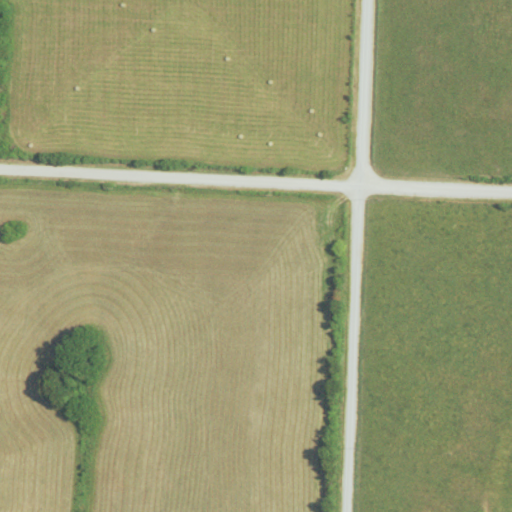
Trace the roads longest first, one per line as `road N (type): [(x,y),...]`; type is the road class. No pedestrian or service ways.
road 1 (residential): [(511,190),(0,166)]
road 2 (residential): [(364,0),(343,511)]
